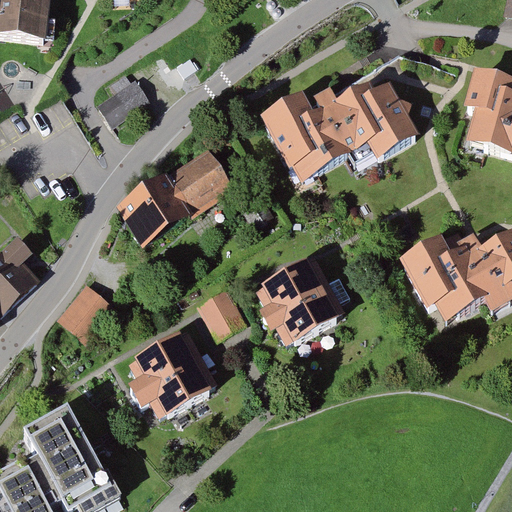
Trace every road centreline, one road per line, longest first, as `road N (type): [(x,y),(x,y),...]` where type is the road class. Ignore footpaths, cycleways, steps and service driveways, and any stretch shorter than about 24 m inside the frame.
road 1 (residential): [(0,365),(63,292),(106,203),(167,133),(261,47),(336,0)]
road 2 (residential): [(511,42),(401,30),(382,0)]
